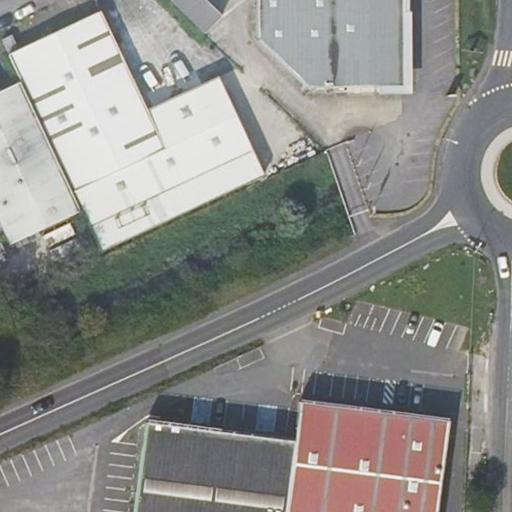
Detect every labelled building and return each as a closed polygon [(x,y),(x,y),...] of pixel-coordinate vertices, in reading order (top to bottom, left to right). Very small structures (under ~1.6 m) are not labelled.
[(209,0),(173,0),(204,31),(222,12),(209,0)] [(256,0),(257,38),(305,83),(402,82),(401,0),(256,0)] [(116,7),(102,14),(110,31),(123,25),(116,7)] [(110,31),(102,14),(11,56),(22,83),(20,84),(71,193),(74,192),(102,250),(265,176),(219,80),(202,88),(174,101),(165,105),(148,112),(110,31)] [(5,42),(10,53),(20,49),(15,37),(5,42)] [(169,90),(174,101),(202,88),(197,77),(169,90)] [(0,219),(13,246),(81,215),(71,193),(20,84),(1,92),(0,90),(0,219)] [(302,444),(292,511),(444,511),(456,423),(433,420),(306,405),(302,444)] [(292,511),(302,444),(152,426),(141,511),(292,511)]
